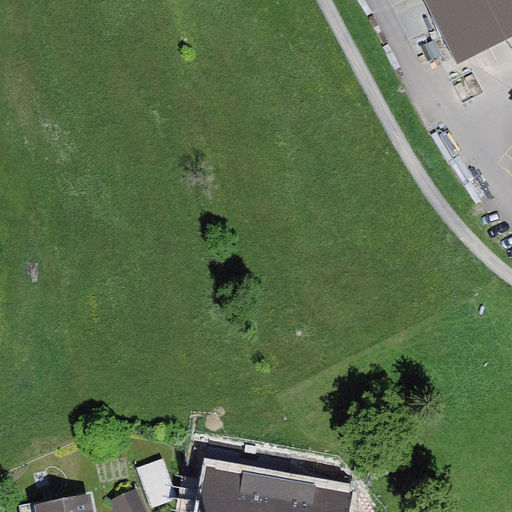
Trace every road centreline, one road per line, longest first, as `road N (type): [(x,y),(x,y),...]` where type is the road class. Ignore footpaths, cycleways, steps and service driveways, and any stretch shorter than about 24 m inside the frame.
road 1 (track): [(511,268),(410,162),(330,0)]
road 2 (residential): [(511,188),(449,120),(393,0)]
